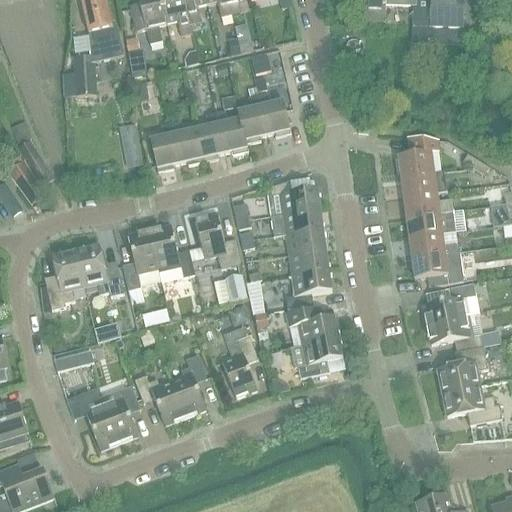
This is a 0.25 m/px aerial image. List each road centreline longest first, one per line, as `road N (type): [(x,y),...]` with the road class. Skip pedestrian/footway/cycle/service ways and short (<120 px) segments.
road 1 (residential): [(375,384),(84,485),(49,423),(22,340),(14,277),(27,241)]
road 2 (residential): [(27,241),(49,227),(247,180),(333,148)]
road 3 (residential): [(375,384),(333,148)]
road 4 (residential): [(511,464),(423,468),(401,453),(375,384)]
road 5 (residential): [(333,148),(307,0)]
